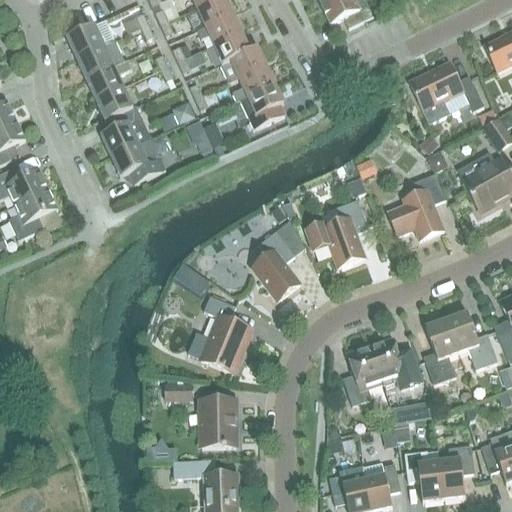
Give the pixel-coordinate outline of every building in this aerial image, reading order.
[(163,6),(159,0),(146,0),(152,11),(163,6)] [(224,0),(191,0),(197,13),(224,0)] [(233,18),(224,0),(197,13),(206,31),(233,18)] [(316,0),(322,10),(343,0),(316,0)] [(356,6),(352,0),(343,0),(322,10),(331,29),(344,23),(349,33),(374,21),(365,2),(356,6)] [(167,13),(174,25),(195,14),(188,2),(167,13)] [(163,15),(155,18),(160,30),(168,26),(163,15)] [(136,22),(142,33),(149,30),(144,18),(136,22)] [(242,37),(233,18),(206,31),(206,32),(198,35),(202,44),(210,40),(214,50),(242,37)] [(116,46),(106,24),(67,42),(77,64),(116,46)] [(174,38),(168,26),(160,30),(166,41),(174,38)] [(154,41),(149,30),(142,33),(147,44),(154,41)] [(250,55),(242,37),(214,50),(223,69),(231,65),(230,65),(251,56),(250,55)] [(511,37),(485,50),(498,77),(511,69),(511,37)] [(125,66),(116,46),(77,64),(87,84),(125,66)] [(172,56),(178,67),(186,63),(180,52),(172,56)] [(258,52),(250,55),(251,56),(230,65),(231,65),(223,69),(221,70),(229,88),(239,84),(267,71),(258,52)] [(155,64),(161,75),(169,71),(163,60),(155,64)] [(191,75),(186,63),(178,67),(183,78),(191,75)] [(124,92),(118,81),(133,74),(128,65),(125,66),(87,84),(96,105),(124,92)] [(450,68),(410,88),(423,116),(424,116),(430,128),(449,119),(443,106),(463,96),(469,109),(473,117),(484,111),(469,81),(459,86),(450,68)] [(174,83),(169,71),(161,75),(166,86),(174,83)] [(275,89),(267,71),(239,84),(243,93),(232,98),(237,107),(240,106),(275,89)] [(202,86),(207,101),(225,95),(219,80),(202,86)] [(198,89),(190,93),(195,104),(203,100),(198,89)] [(286,120),(281,110),(284,108),(275,89),(240,106),(254,135),(286,120)] [(134,113),(133,112),(124,92),(96,105),(106,126),(107,126),(134,113)] [(208,112),(203,100),(195,104),(200,115),(208,112)] [(0,133),(17,125),(7,106),(0,109),(0,133)] [(151,143),(142,123),(136,111),(133,112),(134,113),(107,126),(112,136),(101,140),(111,161),(151,143)] [(174,117),(160,123),(165,136),(179,129),(174,117)] [(499,155),(511,146),(511,144),(498,124),(485,133),(499,155)] [(26,145),(17,125),(0,133),(0,170),(20,161),(15,150),(26,145)] [(219,134),(209,138),(219,161),(225,158),(221,148),(225,146),(219,134)] [(403,163),(417,147),(405,136),(391,152),(403,163)] [(428,142),(421,150),(428,158),(436,150),(428,142)] [(166,175),(161,163),(151,143),(111,161),(121,183),(130,179),(135,190),(166,175)] [(208,143),(198,147),(203,158),(213,153),(208,143)] [(442,158),(430,163),(436,176),(442,173),(445,165),(442,158)] [(479,177),(463,185),(481,217),(511,199),(511,174),(505,162),(495,167),(490,158),(473,167),(479,177)] [(370,164),(359,168),(364,180),(375,176),(370,164)] [(0,205),(10,200),(15,210),(49,194),(39,175),(20,184),(15,173),(0,179),(0,205)] [(415,199),(403,205),(405,210),(389,217),(399,241),(415,234),(420,245),(444,235),(434,210),(446,205),(435,179),(411,189),(415,199)] [(360,183),(350,187),(356,201),(365,197),(360,183)] [(58,214),(49,194),(15,210),(19,220),(9,225),(19,246),(44,234),(39,223),(58,214)] [(342,227),(327,233),(325,228),(306,235),(313,255),(329,249),(338,272),(365,262),(356,239),(369,234),(358,205),(337,213),(342,227)] [(279,212),(272,217),(279,227),(286,221),(279,212)] [(268,262),(253,274),(277,306),(300,289),(285,269),(296,261),(277,236),(259,250),(268,262)] [(184,270),(176,281),(186,288),(194,277),(184,270)] [(204,316),(218,322),(201,364),(231,377),(241,352),(245,353),(252,335),(230,326),(236,312),(210,301),(204,316)] [(510,369),(511,368),(511,301),(500,307),(511,331),(511,332),(497,340),(510,369)] [(468,317),(447,325),(459,358),(468,354),(476,375),(498,367),(488,339),(477,343),(468,317)] [(459,358),(447,325),(426,332),(435,358),(424,362),(434,390),(456,382),(449,361),(459,358)] [(393,343),(370,351),(383,388),(397,384),(400,395),(420,388),(411,360),(400,364),(393,343)] [(383,388),(370,351),(347,359),(354,379),(343,383),(352,411),(371,404),(368,393),(383,388)] [(166,391),(166,406),(192,406),(192,390),(166,391)] [(508,398),(500,401),(504,412),(511,409),(508,398)] [(199,432),(201,432),(202,452),(236,452),(236,422),(238,422),(237,404),(199,404),(199,432)] [(430,404),(392,411),(395,427),(433,420),(430,404)] [(335,428),(329,429),(331,440),(341,438),(340,432),(335,428)] [(393,430),(382,432),(383,442),(395,439),(393,430)] [(408,431),(396,433),(398,445),(410,443),(408,431)] [(511,487),(511,441),(510,436),(490,443),(492,448),(481,452),(490,479),(501,475),(506,489),(511,487)] [(156,452),(149,452),(149,463),(175,463),(174,452),(168,452),(162,442),(156,452)] [(338,442),(328,444),(330,454),(340,452),(338,442)] [(450,465),(439,466),(444,505),(465,502),(463,480),(475,479),(471,451),(449,454),(450,465)] [(444,505),(439,466),(429,468),(427,456),(405,459),(408,487),(420,485),(423,507),(444,505)] [(173,466),(174,482),(198,482),(197,466),(173,466)] [(395,469),(383,471),(382,468),(363,472),(364,485),(370,511),(392,511),(389,499),(401,496),(395,469)] [(370,511),(364,485),(363,472),(341,477),(341,481),(329,483),(336,511),(347,508),(348,511),(370,511)] [(238,479),(204,481),(205,511),(237,511),(237,497),(239,497),(238,479)] [(184,511),(199,511),(200,500),(184,500),(184,511)]
